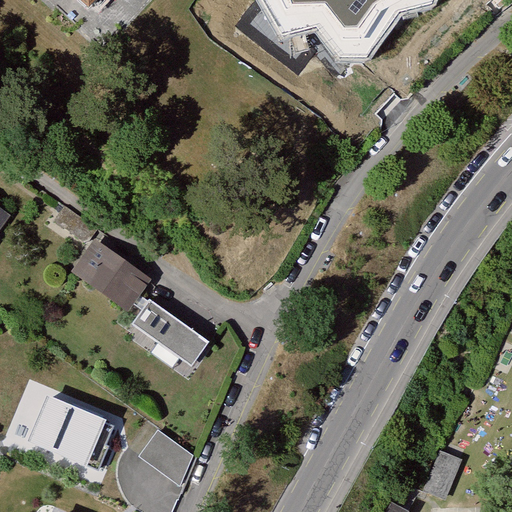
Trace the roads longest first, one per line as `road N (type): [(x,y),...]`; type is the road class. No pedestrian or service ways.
road 1 (residential): [(511,23),(447,82),(365,179),(270,341)]
road 2 (primary): [(301,511),(432,280),(511,171)]
road 3 (residential): [(270,341),(0,148)]
road 4 (residential): [(270,341),(189,511)]
